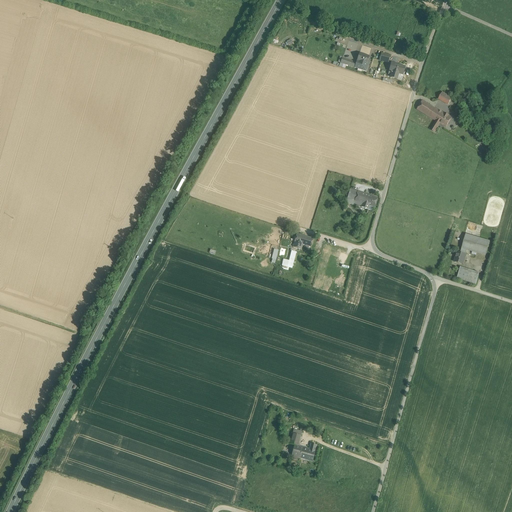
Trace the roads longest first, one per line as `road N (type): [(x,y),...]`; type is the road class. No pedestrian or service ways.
road 1 (primary): [(281,0),(10,511)]
road 2 (unclassified): [(437,279),(369,249),(447,0)]
road 3 (unclassified): [(372,511),(437,279)]
